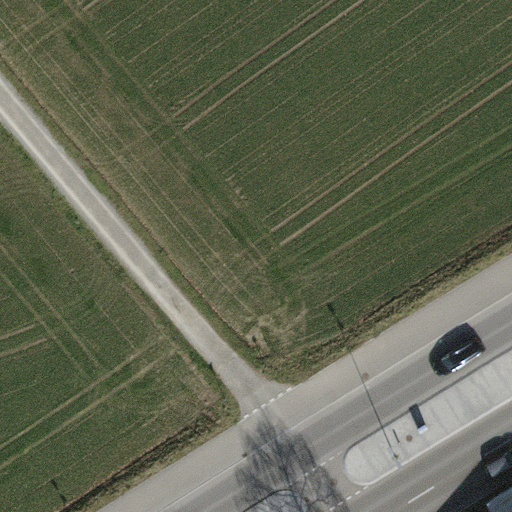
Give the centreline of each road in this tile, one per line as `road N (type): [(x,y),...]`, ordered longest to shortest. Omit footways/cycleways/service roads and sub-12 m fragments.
road 1 (track): [(0,100),(291,459)]
road 2 (tertiary): [(511,323),(211,511)]
road 3 (tertiary): [(397,511),(511,442)]
